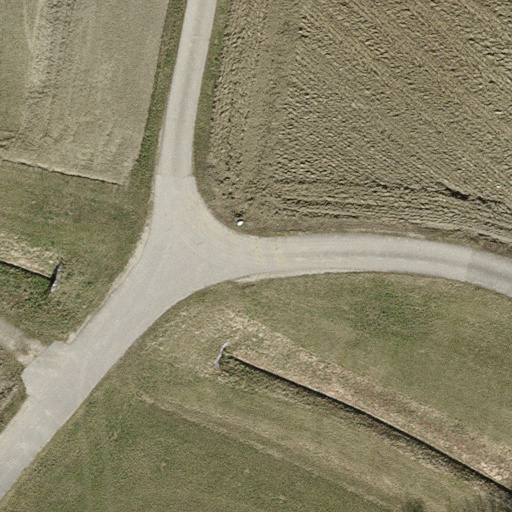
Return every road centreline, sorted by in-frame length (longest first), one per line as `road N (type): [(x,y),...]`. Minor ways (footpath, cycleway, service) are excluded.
road 1 (track): [(0,466),(67,379),(170,277),(294,254),(393,252),(485,265),(511,277)]
road 2 (track): [(170,277),(204,0)]
